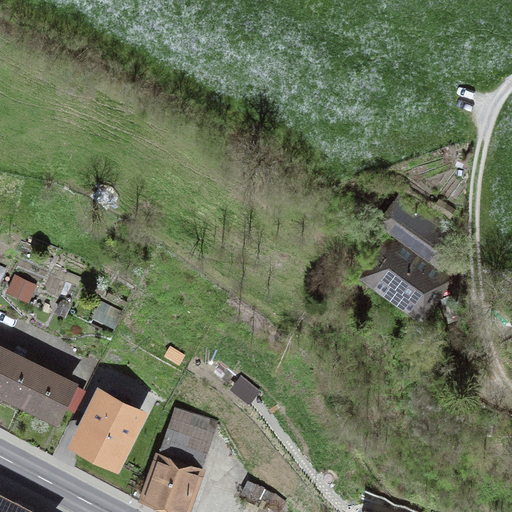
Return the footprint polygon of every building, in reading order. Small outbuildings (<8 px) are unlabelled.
[(430,220),(415,209),(403,225),(418,236),(430,220)] [(409,292),(426,304),(446,278),(393,239),(373,266),(399,284),(394,291),(405,299),(409,292)] [(15,274),(7,294),(30,303),(38,282),(15,274)] [(1,350),(0,348),(0,374),(10,354),(1,350)] [(41,369),(45,361),(36,357),(32,365),(10,354),(0,374),(0,386),(25,399),(24,402),(25,402),(41,369)] [(45,361),(41,369),(25,402),(55,417),(71,384),(50,373),(54,365),(45,361)] [(114,460),(136,412),(97,392),(73,439),(114,460)] [(146,496),(183,509),(215,422),(177,408),(146,496)] [(271,492),(249,481),(242,496),(254,502),(264,505),(271,492)] [(13,503),(0,496),(0,511),(20,511),(24,505),(15,500),(13,503)]
